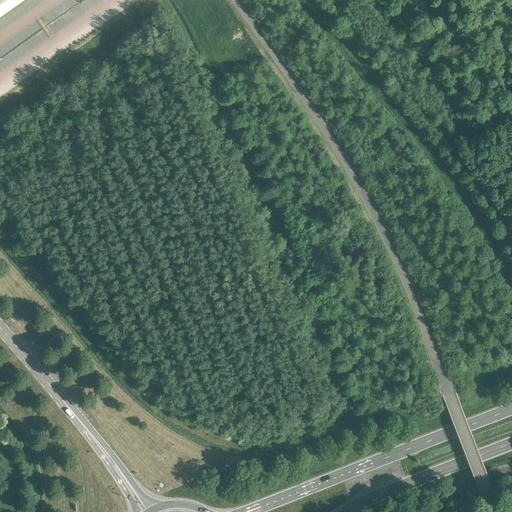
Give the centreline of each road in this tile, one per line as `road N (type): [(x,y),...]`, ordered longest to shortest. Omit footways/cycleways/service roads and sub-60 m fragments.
road 1 (trunk): [(511,410),(256,508)]
road 2 (trunk): [(341,511),(511,443)]
road 3 (tertiary): [(0,331),(105,453)]
